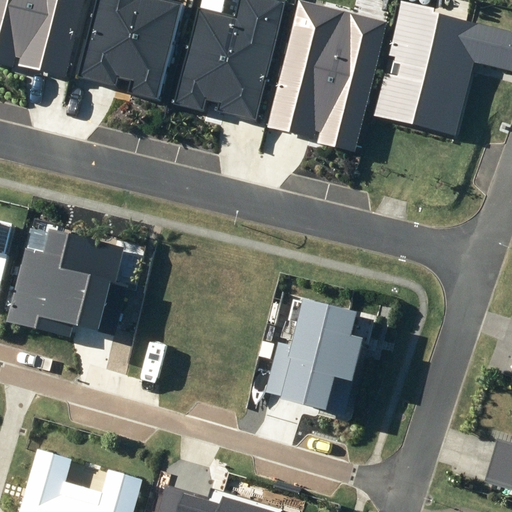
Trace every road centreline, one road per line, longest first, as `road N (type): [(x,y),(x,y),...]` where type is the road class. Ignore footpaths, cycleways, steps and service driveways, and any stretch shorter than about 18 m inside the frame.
road 1 (residential): [(0,138),(478,257)]
road 2 (residential): [(0,377),(393,494)]
road 3 (residential): [(478,257),(393,494)]
